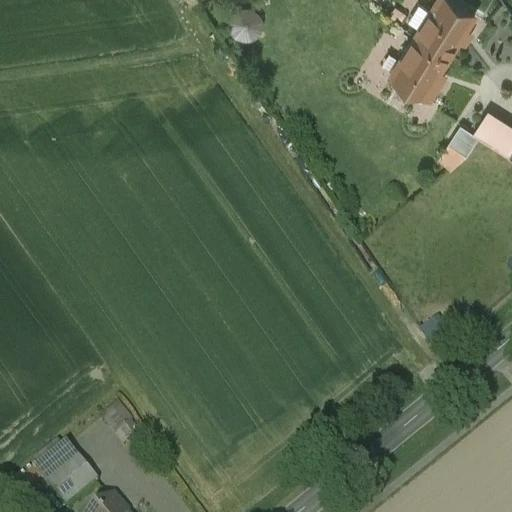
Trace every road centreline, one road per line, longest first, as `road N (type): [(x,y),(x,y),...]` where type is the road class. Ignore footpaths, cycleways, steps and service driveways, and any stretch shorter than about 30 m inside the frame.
road 1 (track): [(445,394),(169,0)]
road 2 (tertiary): [(301,511),(511,340)]
road 3 (track): [(0,81),(160,59),(197,43)]
